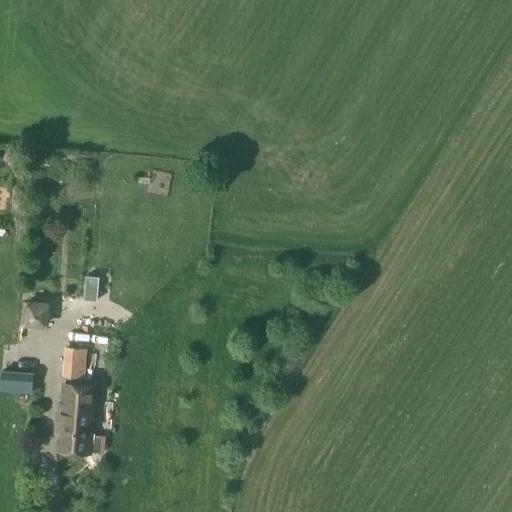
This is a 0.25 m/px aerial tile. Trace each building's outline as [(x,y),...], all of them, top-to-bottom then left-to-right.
[(142,235),(78,235),(78,268),(142,268),(142,235)] [(180,290),(77,286),(75,331),(178,335),(180,290)] [(23,299),(21,326),(47,328),(49,301),(23,299)] [(64,347),(61,378),(81,380),(84,349),(64,347)] [(102,436),(91,436),(96,386),(81,384),(61,382),(58,402),(55,402),(52,434),(56,434),(54,452),(90,455),(90,452),(100,454),(102,436)]
